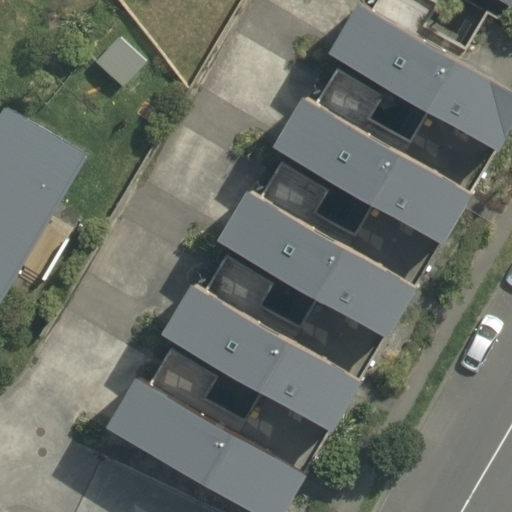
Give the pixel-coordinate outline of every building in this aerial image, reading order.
[(511,77),(384,0),(362,0),(338,40),(507,142),(511,132),(511,77)] [(123,33),(99,59),(126,85),(151,59),(123,33)] [(313,86),(283,134),(452,235),(481,187),(313,86)] [(0,310),(95,149),(11,100),(0,118),(0,310)] [(259,180),(228,227),(396,330),(425,281),(259,180)] [(202,272),(174,321),(340,424),(370,375),(202,272)] [(146,367),(118,415),(274,511),(289,511),(315,468),(146,367)]
